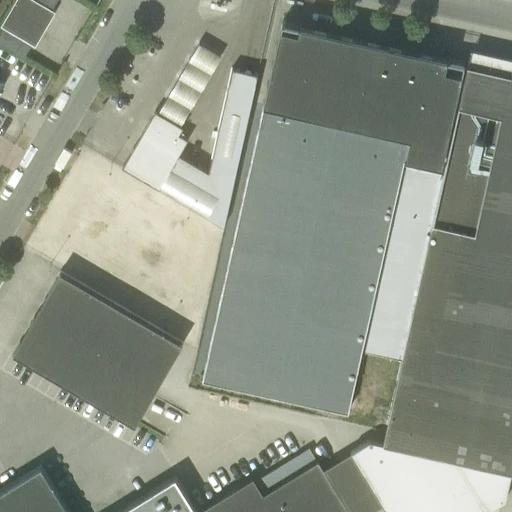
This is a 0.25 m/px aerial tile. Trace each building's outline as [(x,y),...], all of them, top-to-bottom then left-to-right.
[(15,0),(1,26),(35,46),(55,11),(35,0),(15,0)] [(402,358),(465,73),(445,69),(447,58),(300,26),(298,31),(280,28),(263,105),(203,378),(348,410),(362,348),(402,358)] [(511,73),(469,64),(467,64),(465,73),(402,358),(383,442),(370,439),(350,452),(361,470),(334,486),(350,511),(369,511),(383,504),(387,511),(485,511),(505,500),(511,471),(511,73)] [(122,167),(223,226),(257,73),(231,67),(208,171),(179,154),(188,139),(179,134),(183,127),(155,111),(122,167)] [(61,271),(13,353),(134,424),(182,342),(61,271)] [(117,511),(350,511),(334,486),(318,460),(263,494),(253,478),(197,511),(175,476),(117,511)] [(68,511),(41,466),(0,491),(0,511),(68,511)]
